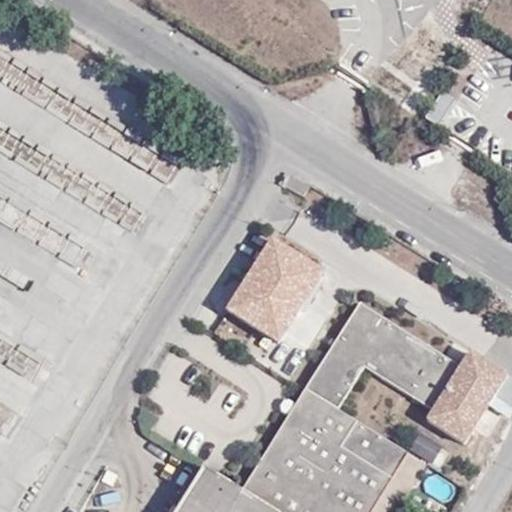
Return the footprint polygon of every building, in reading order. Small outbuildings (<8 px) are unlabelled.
[(399,107),(417,118),(439,83),(421,72),(399,107)] [(440,122),(452,101),(442,95),(429,116),(440,122)] [(269,239),(224,314),(289,352),(312,314),(303,308),(325,271),(269,239)] [(361,302),(306,388),(340,409),(366,367),(434,411),(441,399),(450,405),(444,413),(472,430),(509,375),(473,349),(463,365),(361,302)] [(340,409),(306,388),(242,490),(209,471),(183,511),(400,511),(429,464),(340,409)]
